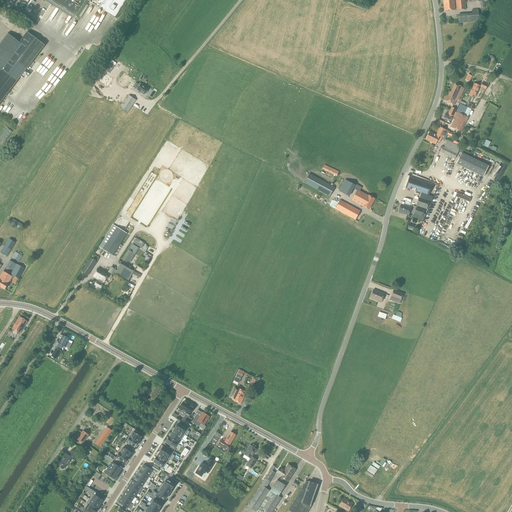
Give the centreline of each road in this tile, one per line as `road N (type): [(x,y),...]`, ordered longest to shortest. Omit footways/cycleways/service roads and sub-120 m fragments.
road 1 (unclassified): [(307,457),(388,202),(440,85),(434,0)]
road 2 (unknown): [(120,355),(17,511)]
road 3 (tertiary): [(181,391),(54,320)]
road 4 (residential): [(181,391),(104,511)]
road 5 (tertiary): [(307,457),(181,391)]
